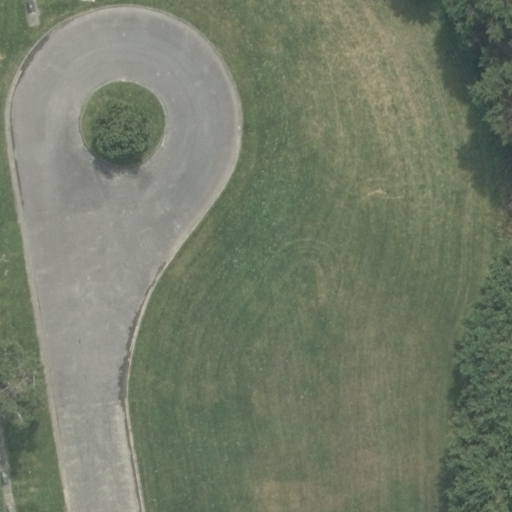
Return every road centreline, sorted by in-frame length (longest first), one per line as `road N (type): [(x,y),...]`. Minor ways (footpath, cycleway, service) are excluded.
road 1 (unclassified): [(52,79),(91,52),(131,41),(172,54),(200,84),(211,114),(208,151),(175,194),(117,230),(80,223)]
road 2 (unclassified): [(109,511),(80,223)]
road 3 (unclassified): [(80,223),(49,199),(38,144),(36,109),(52,79)]
